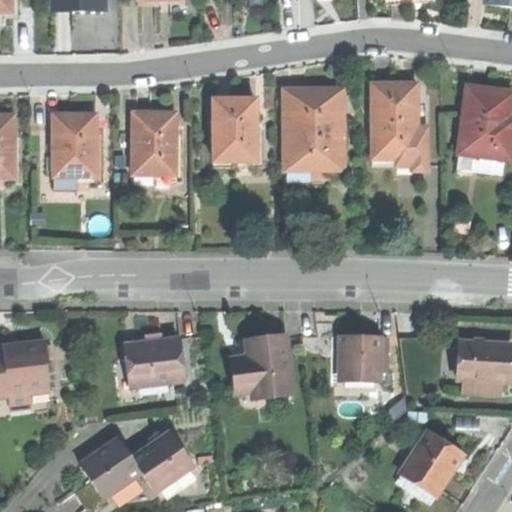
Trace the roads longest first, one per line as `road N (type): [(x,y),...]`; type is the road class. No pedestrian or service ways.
road 1 (residential): [(0,76),(117,72),(366,34),(511,53)]
road 2 (tertiary): [(511,282),(357,274),(0,280)]
